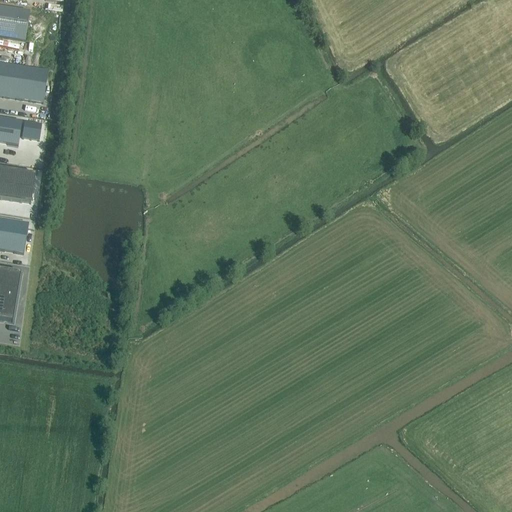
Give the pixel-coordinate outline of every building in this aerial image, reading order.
[(0,8),(0,39),(25,43),(30,13),(0,8)] [(48,73),(0,65),(0,98),(43,106),(48,73)] [(0,144),(18,147),(22,123),(0,119),(0,144)] [(0,170),(0,200),(31,206),(35,176),(0,170)] [(29,226),(0,220),(0,252),(24,256),(29,226)] [(0,321),(13,324),(21,274),(0,270),(0,321)]
